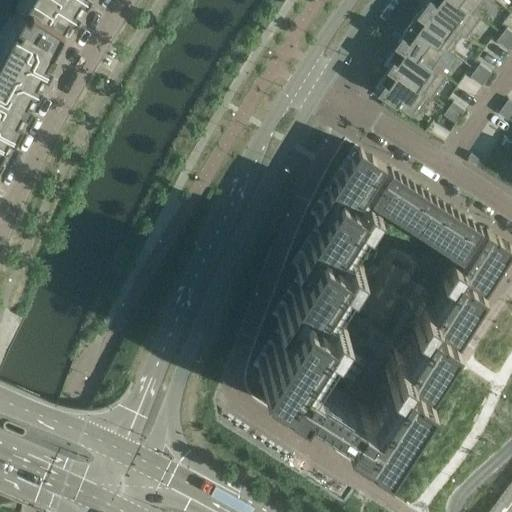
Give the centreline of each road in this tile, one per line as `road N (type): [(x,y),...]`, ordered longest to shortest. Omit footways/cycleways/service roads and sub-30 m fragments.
road 1 (residential): [(353,111),(296,212),(233,392),(368,488)]
road 2 (tertiary): [(296,75),(228,194),(118,447)]
road 3 (tertiary): [(143,460),(316,89)]
road 4 (residential): [(0,238),(57,112),(126,0)]
road 5 (residential): [(368,488),(511,272)]
road 6 (secondary): [(118,447),(0,399)]
road 7 (residential): [(445,171),(511,67)]
